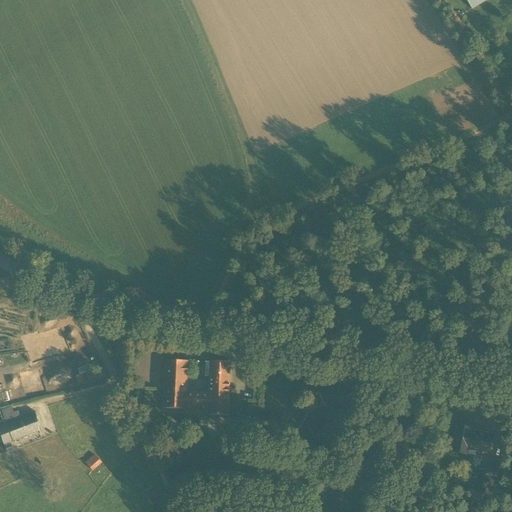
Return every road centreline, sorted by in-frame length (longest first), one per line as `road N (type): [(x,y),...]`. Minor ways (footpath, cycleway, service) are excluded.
road 1 (tertiary): [(511,384),(130,310),(47,284),(0,259)]
road 2 (track): [(511,113),(256,226),(240,245),(207,327)]
road 3 (track): [(256,226),(259,191),(185,0)]
road 4 (track): [(78,310),(179,511)]
